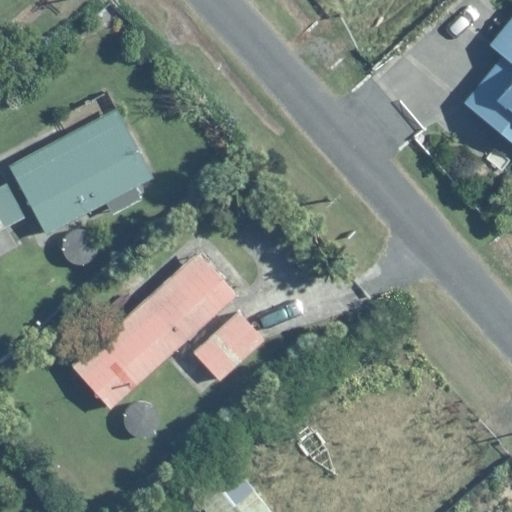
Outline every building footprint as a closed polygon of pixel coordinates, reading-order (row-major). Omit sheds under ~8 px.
[(511,10),(489,41),(504,52),(461,108),(511,147),(511,10)] [(60,121),(64,130),(7,159),(42,229),(103,199),(109,212),(142,196),(135,182),(150,175),(115,105),(102,112),(97,102),(60,121)] [(0,179),(0,223),(24,211),(5,176),(0,179)] [(198,248),(66,362),(105,406),(236,293),(198,248)] [(234,305),(190,348),(218,377),(262,334),(234,305)] [(237,463),(196,496),(209,511),(266,511),(273,507),(237,463)]
